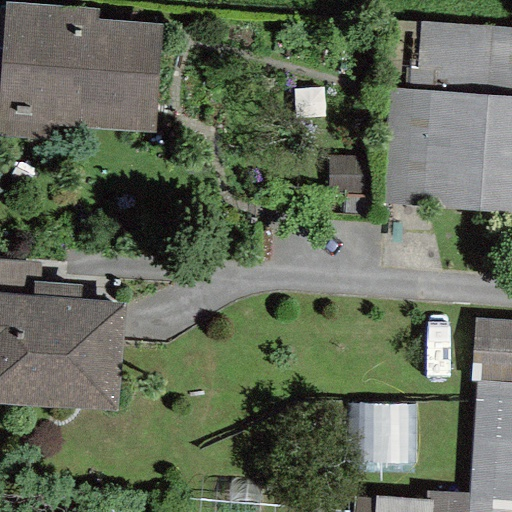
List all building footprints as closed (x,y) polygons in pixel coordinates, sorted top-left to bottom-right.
[(0,136),(47,140),(48,125),(154,132),(162,26),(95,21),(96,10),(5,4),(0,78),(0,136)] [(383,204),(511,210),(511,27),(410,22),(407,89),(389,89),(383,204)] [(369,194),(368,156),(328,156),(329,194),(369,194)] [(0,261),(0,294),(32,297),(32,283),(38,283),(40,263),(0,261)] [(0,402),(113,411),(122,304),(79,301),(80,285),(38,283),(32,283),(32,297),(0,294),(0,402)] [(511,383),(511,320),(473,318),(470,382),(475,382),(511,383)] [(511,511),(511,383),(475,382),(470,494),(424,492),(424,499),(373,497),(372,511),(511,511)] [(351,511),(372,511),(373,497),(352,497),(351,511)]
